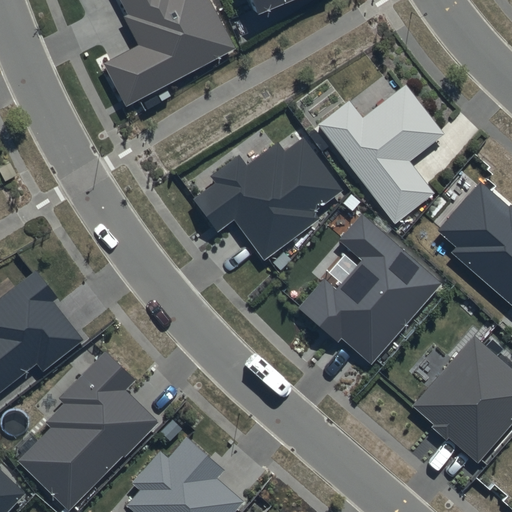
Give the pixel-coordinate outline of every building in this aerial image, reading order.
[(121,0),(126,8),(121,12),(135,40),(101,58),(122,99),(232,43),(209,0),(121,0)] [(248,0),(253,10),(277,0),(248,0)] [(347,97),(317,120),(393,217),(430,188),(406,157),(441,129),(402,79),(359,112),(347,97)] [(211,178),(191,192),(215,225),(233,212),(262,252),(315,214),(310,206),(338,186),(300,134),(282,148),(275,138),(244,161),(235,149),(206,171),(211,178)] [(511,208),(476,177),(433,225),(453,243),(449,247),(511,301),(511,208)] [(439,279),(359,209),(337,235),(360,255),(335,283),(322,271),(295,301),(335,336),(339,332),(369,358),(439,279)] [(56,292),(31,262),(0,287),(0,385),(35,357),(42,366),(79,336),(49,298),(56,292)] [(511,414),(511,367),(471,332),(410,402),(474,458),(511,414)] [(133,375),(102,344),(54,392),(60,399),(45,415),(52,422),(19,455),(67,502),(119,450),(123,454),(158,419),(123,385),(133,375)] [(219,465),(183,434),(167,453),(157,444),(128,477),(136,484),(124,499),(139,511),(227,511),(239,499),(211,474),(219,465)] [(0,511),(22,489),(0,468),(0,511)]
